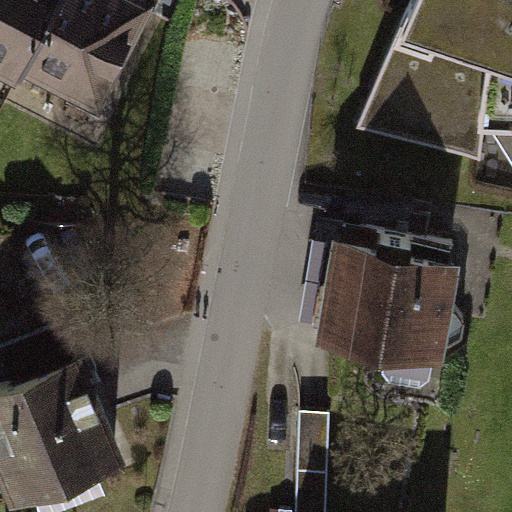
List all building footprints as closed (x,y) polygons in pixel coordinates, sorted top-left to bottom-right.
[(0,0),(0,69),(11,75),(17,62),(48,0),(0,0)] [(48,0),(17,62),(92,99),(140,0),(48,0)] [(511,0),(402,0),(351,120),(475,149),(480,111),(511,111),(511,0)] [(333,230),(323,336),(436,346),(445,241),(333,230)] [(73,343),(0,371),(0,469),(7,488),(114,447),(73,343)] [(331,511),(334,405),(304,405),(301,511),(331,511)]
